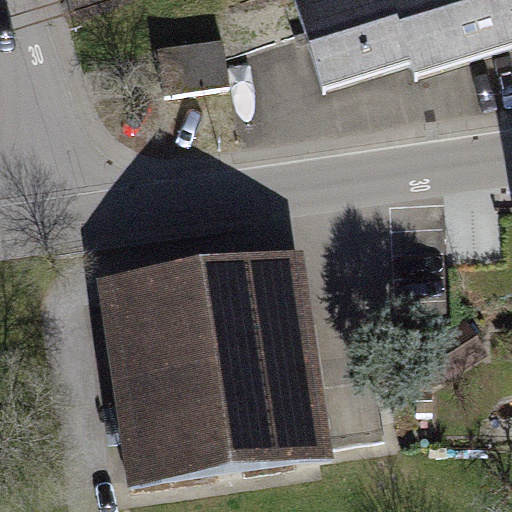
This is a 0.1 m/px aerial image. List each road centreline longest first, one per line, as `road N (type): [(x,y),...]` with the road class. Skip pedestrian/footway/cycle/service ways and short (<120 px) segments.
road 1 (residential): [(57,232),(511,165)]
road 2 (residential): [(57,232),(36,103),(6,0)]
